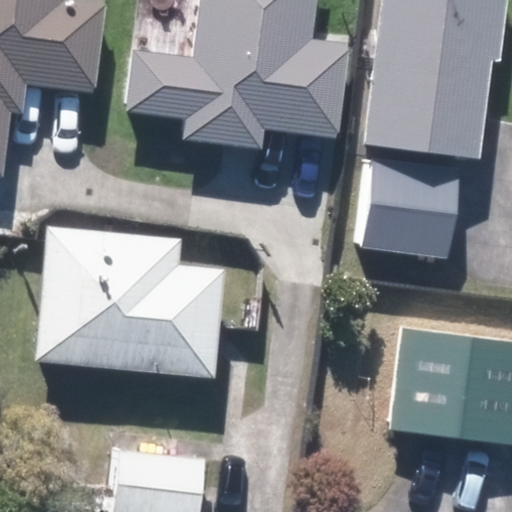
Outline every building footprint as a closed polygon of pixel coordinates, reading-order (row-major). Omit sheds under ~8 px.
[(0,0),(0,170),(3,170),(9,105),(25,107),(27,78),(96,84),(103,0),(0,0)] [(197,0),(193,51),(131,46),(125,108),(183,113),(181,139),(261,146),(263,130),(339,137),(348,36),(309,33),(311,0),(197,0)] [(499,0),(381,0),(362,138),(477,154),(499,0)] [(464,165),(360,159),(355,249),(459,254),(464,165)] [(180,232),(45,221),(33,356),(215,372),(224,262),(177,258),(180,232)] [(511,334),(392,326),(385,429),(511,438),(511,334)] [(201,511),(207,449),(120,440),(113,511),(201,511)]
